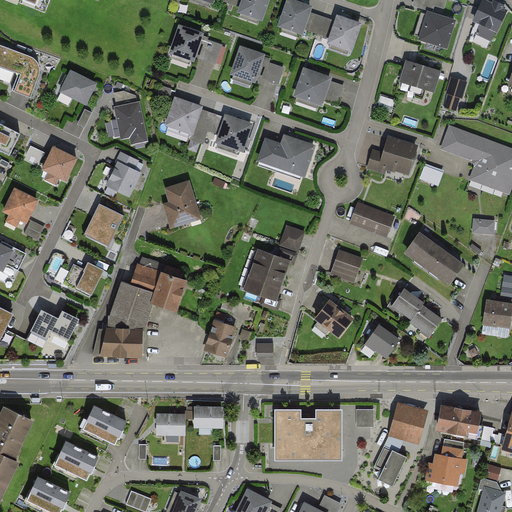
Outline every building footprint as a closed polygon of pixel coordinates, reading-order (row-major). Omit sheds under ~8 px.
[(10,0),(41,12),(45,0),(10,0)] [(202,0),(259,21),(267,0),(202,0)] [(310,8),(288,0),(286,0),(277,26),(349,52),(359,24),(334,16),(332,20),(308,11),(310,8)] [(506,6),(490,0),(482,0),(474,21),(496,29),(506,6)] [(455,17),(428,9),(419,36),(446,45),(455,17)] [(208,34),(184,25),(174,52),(216,67),(224,45),(206,39),(208,34)] [(38,56),(0,41),(0,65),(18,73),(11,89),(32,97),(42,74),(42,67),(41,61),(38,56)] [(272,56),(245,46),(235,74),(278,89),(286,67),(270,61),(272,56)] [(440,68),(407,59),(401,80),(434,89),(440,68)] [(336,78),(308,68),(298,96),(338,110),(346,86),(335,82),(336,78)] [(97,81),(70,69),(61,90),(88,102),(97,81)] [(467,81),(453,76),(443,105),(457,110),(467,81)] [(204,105),(175,94),(164,123),(193,134),(196,125),(219,134),(216,140),(243,150),(253,124),(225,114),(224,117),(202,109),(204,105)] [(119,136),(129,134),(131,143),(148,139),(139,98),(112,104),(119,136)] [(86,107),(80,122),(88,125),(93,109),(86,107)] [(21,131),(0,120),(0,147),(10,153),(21,131)] [(511,147),(453,127),(446,145),(477,156),(469,179),(508,193),(511,181),(511,147)] [(285,146),(266,140),(260,159),(310,176),(320,146),(289,135),(285,146)] [(421,146),(392,136),(385,156),(377,153),(371,170),(386,175),(388,169),(411,177),(421,146)] [(77,158),(53,147),(44,166),(68,177),(77,158)] [(146,165),(123,154),(108,185),(131,196),(146,165)] [(441,185),(445,169),(425,164),(421,180),(441,185)] [(197,217),(187,184),(167,190),(174,210),(168,212),(172,225),(197,217)] [(42,199),(17,187),(3,216),(9,219),(6,225),(18,230),(20,224),(25,227),(22,234),(39,242),(46,228),(31,221),(42,199)] [(128,214),(104,202),(89,232),(113,244),(128,214)] [(397,217),(359,203),(351,222),(390,236),(397,217)] [(496,219),(473,217),(472,233),(494,235),(496,219)] [(307,232),(290,226),(282,246),(299,252),(307,232)] [(464,263),(419,229),(404,249),(449,283),(464,263)] [(27,254),(0,241),(0,266),(17,275),(27,254)] [(168,257),(145,248),(134,279),(131,285),(155,294),(153,303),(175,311),(186,282),(181,280),(183,272),(166,266),(168,257)] [(296,261),(263,249),(249,288),(282,300),(296,261)] [(366,259),(344,250),(335,274),(357,282),(366,259)] [(105,274),(77,260),(66,283),(94,297),(105,274)] [(511,275),(503,274),(500,298),(511,299),(511,275)] [(153,303),(155,294),(131,285),(134,279),(124,276),(106,329),(99,329),(94,354),(141,356),(142,318),(147,318),(153,303)] [(429,303),(410,288),(397,305),(415,319),(414,321),(433,335),(445,320),(426,306),(429,303)] [(357,317),(336,299),(319,319),(341,337),(357,317)] [(511,303),(486,301),(484,324),(511,326),(511,303)] [(0,328),(8,309),(0,305),(0,328)] [(78,320),(61,312),(58,319),(42,313),(32,336),(49,343),(53,334),(70,341),(78,320)] [(241,326),(220,319),(210,349),(231,356),(241,326)] [(407,338),(384,323),(371,341),(394,357),(407,338)] [(276,339),(256,340),(257,356),(277,354),(276,339)] [(417,441),(426,411),(398,402),(389,432),(417,441)] [(479,409),(443,402),(438,429),(474,435),(479,409)] [(128,420),(95,403),(83,427),(116,443),(128,420)] [(274,406),(274,457),(342,457),(342,406),(315,406),(315,415),(301,415),(301,406),(274,406)] [(229,408),(199,408),(199,427),(229,428),(229,408)] [(373,409),(356,409),(355,425),(373,426),(373,409)] [(34,426),(3,412),(0,416),(0,461),(15,468),(34,426)] [(189,414),(161,414),(161,435),(188,436),(189,414)] [(511,417),(501,451),(511,454),(511,417)] [(101,455),(67,438),(54,465),(88,481),(101,455)] [(148,444),(140,444),(140,458),(148,458),(148,444)] [(407,456),(384,445),(375,464),(384,468),(378,479),(393,486),(407,456)] [(222,446),(214,446),(214,459),(222,459),(222,446)] [(468,458),(435,452),(430,480),(463,486),(468,458)] [(0,503),(17,469),(0,461),(0,503)] [(501,468),(487,464),(483,477),(497,481),(501,468)] [(61,511),(72,491),(38,475),(26,500),(51,511),(61,511)] [(276,500),(248,487),(236,511),(283,511),(285,510),(274,505),(276,500)] [(147,511),(152,500),(133,492),(128,505),(145,511),(147,511)] [(199,511),(205,501),(186,492),(177,511),(199,511)] [(320,510),(305,503),(300,511),(338,511),(343,504),(327,496),(320,510)]
